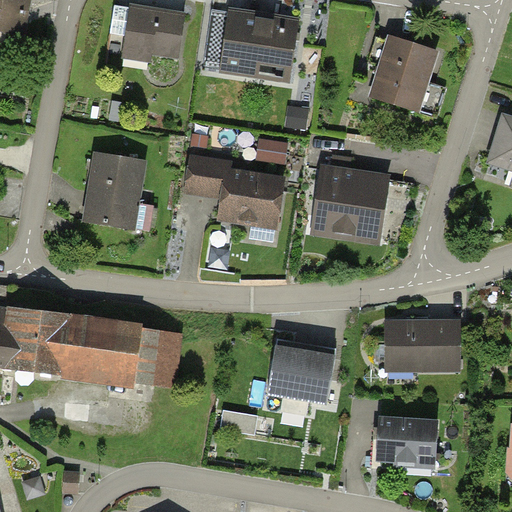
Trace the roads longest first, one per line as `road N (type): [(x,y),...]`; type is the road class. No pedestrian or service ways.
road 1 (residential): [(427,273),(401,287),(285,299),(202,298),(27,270)]
road 2 (residential): [(427,273),(427,244),(494,9),(426,0)]
road 3 (residential): [(89,511),(125,478),(169,475),(382,511)]
road 4 (residential): [(27,270),(72,0)]
